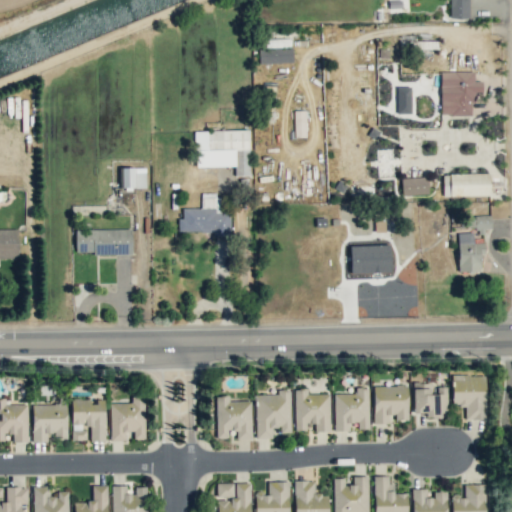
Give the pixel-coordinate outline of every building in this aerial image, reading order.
[(449,0),(449,18),(468,18),(468,0),(449,0)] [(258,64),(291,62),(290,39),(263,40),(263,47),(258,48),(258,64)] [(440,115),(473,115),(472,92),(482,92),(481,81),(474,81),(474,71),(440,71),(440,115)] [(396,114),(410,113),(410,87),(396,87),(396,114)] [(292,111),(293,137),(305,137),(304,111),(292,111)] [(247,129),(193,131),(194,167),(233,166),(234,176),(249,175),(247,129)] [(392,149),(376,149),(377,177),(392,177),(392,149)] [(144,167),(120,168),(121,188),(145,187),(144,167)] [(488,173),(442,174),(442,196),(489,195),(488,173)] [(428,194),(427,177),(400,178),(401,195),(428,194)] [(177,232),(212,231),(212,237),(229,236),(229,212),(218,212),(218,192),(200,193),(201,208),(182,208),(182,218),(177,218),(177,232)] [(490,231),(490,215),(474,215),(475,232),(490,231)] [(17,229),(0,229),(0,258),(17,259),(17,229)] [(131,253),(130,229),(74,230),(74,255),(131,253)] [(472,232),(456,233),(457,271),(480,271),(479,254),(484,254),(484,242),(472,243),(472,232)] [(350,273),(390,272),(389,244),(349,245),(350,273)] [(465,418),(484,418),(484,375),(452,375),(452,382),(450,382),(450,385),(451,386),(451,403),(458,403),(458,406),(465,406),(465,418)] [(412,383),(413,413),(425,413),(425,417),(447,417),(447,387),(437,387),(437,394),(425,394),(425,383),(412,383)] [(372,423),(388,423),(388,414),(393,414),(393,413),(395,413),(395,419),(408,419),(408,386),(403,386),(403,384),(395,384),(395,386),(372,386),(372,423)] [(333,431),(349,431),(349,423),(353,423),(353,422),(357,422),(357,429),(369,429),(369,388),(364,389),(364,387),(355,387),(355,393),(332,393),(333,431)] [(295,430),(305,429),(305,422),(309,422),(309,424),(314,424),(314,432),(329,431),(329,394),(307,394),(307,388),(298,388),(298,389),(294,390),(295,430)] [(255,438),(271,438),(271,427),(277,427),(277,426),(279,426),(279,432),(290,432),(290,391),(286,391),(286,389),(277,390),(277,394),(254,395),(255,438)] [(216,438),(227,437),(227,430),(230,430),(230,431),(235,431),(236,439),(250,438),(249,401),(228,402),(228,395),(220,396),(220,397),(215,397),(216,438)] [(0,440),(3,440),(3,432),(8,432),(8,433),(13,433),(13,441),(26,440),(26,405),(4,405),(4,397),(0,398),(0,440)] [(131,403),(131,397),(144,397),(144,439),(133,439),(133,431),(129,431),(129,432),(124,432),(124,441),(110,441),(110,403),(131,403)] [(90,440),(104,440),(104,399),(96,399),(96,404),(90,404),(90,399),(81,399),(81,398),(73,398),(73,400),(71,400),(71,424),(81,424),(81,422),(84,422),(84,425),(90,425),(90,440)] [(33,441),(46,441),(46,433),(51,433),(51,432),(54,432),(54,438),(66,438),(66,404),(61,404),(61,403),(54,403),(54,404),(32,405),(33,441)] [(332,511),(368,511),(368,476),(352,476),(352,484),(348,484),(348,486),(343,486),(343,478),(332,478),(332,511)] [(374,511),(406,511),(406,493),(394,493),(394,491),(389,491),(389,476),(374,476),(374,511)] [(294,511),(327,511),(327,495),(320,495),(320,493),(314,493),(314,481),(308,481),(308,480),(294,480),(294,511)] [(254,511),(288,511),(288,482),(268,482),(268,495),(264,495),(264,491),(254,491),(254,511)] [(216,500),(216,511),(249,511),(249,483),(235,483),(235,497),(229,497),(229,500),(216,500)] [(464,484),(485,484),(485,511),(451,511),(451,498),(453,495),(457,494),(460,496),(460,498),(464,498),(464,484)] [(73,511),(107,511),(107,485),(92,485),(92,500),(86,500),(86,503),(84,503),(84,501),(73,501),(73,511)] [(111,511),(111,485),(125,485),(125,493),(129,493),(130,494),(135,494),(135,487),(145,487),(145,511),(111,511)] [(0,511),(0,504),(1,504),(1,501),(5,501),(5,486),(19,486),(19,488),(25,488),(25,503),(20,503),(20,511),(0,511)] [(32,511),(67,511),(67,491),(57,491),(57,497),(55,497),(55,496),(48,496),(48,486),(32,486),(32,511)] [(411,511),(447,511),(447,491),(434,491),(434,498),(431,498),(431,497),(427,497),(427,489),(411,489),(411,511)]
